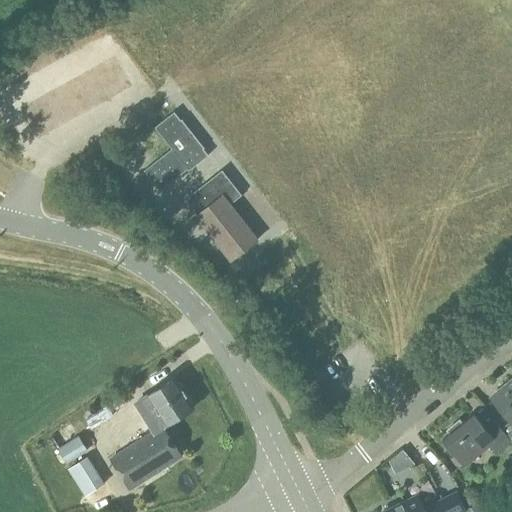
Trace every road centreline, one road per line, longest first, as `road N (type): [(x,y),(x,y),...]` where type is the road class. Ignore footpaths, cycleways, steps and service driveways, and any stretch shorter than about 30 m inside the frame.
road 1 (tertiary): [(235,371),(183,295),(155,274),(93,241),(14,223)]
road 2 (residential): [(300,493),(325,483),(511,338)]
road 3 (tertiary): [(235,371),(300,493)]
